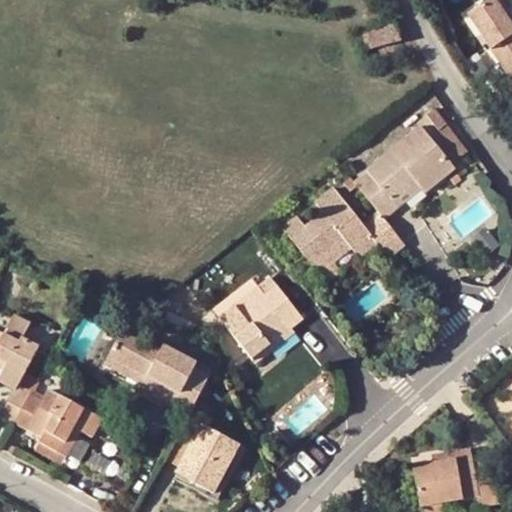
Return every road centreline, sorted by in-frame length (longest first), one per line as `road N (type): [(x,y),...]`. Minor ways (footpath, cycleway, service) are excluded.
road 1 (unclassified): [(493,328),(290,511)]
road 2 (unclassified): [(396,0),(446,89),(511,166)]
